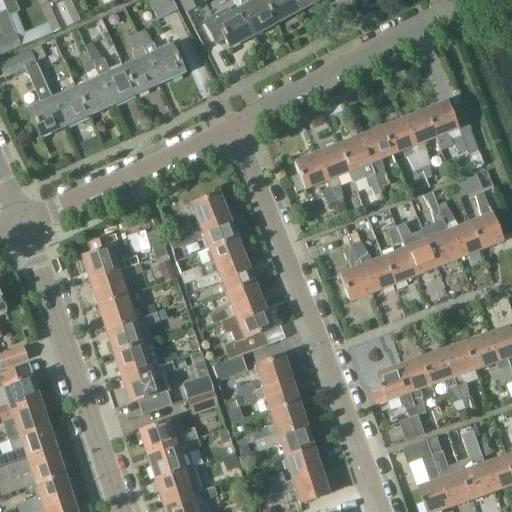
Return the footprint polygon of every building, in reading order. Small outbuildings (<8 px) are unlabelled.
[(0,0),(6,11),(16,34),(19,33),(12,16),(19,13),(12,0),(0,0)] [(68,28),(85,20),(76,0),(68,0),(58,5),(68,28)] [(146,0),(157,22),(177,12),(171,0),(146,0)] [(177,0),(185,15),(205,5),(202,0),(177,0)] [(258,0),(247,6),(243,0),(228,0),(235,12),(249,38),(273,26),(259,0),(258,0)] [(259,0),(273,26),(296,13),(289,0),(259,0)] [(289,0),(296,13),(319,1),(318,0),(289,0)] [(52,35),(68,28),(58,5),(41,12),(52,35)] [(249,38),(235,12),(226,18),(225,16),(222,15),(214,20),(213,22),(214,23),(228,49),(249,38)] [(152,46),(143,32),(136,35),(143,51),(146,58),(158,86),(183,75),(177,62),(182,60),(175,45),(156,54),(152,45),(152,46)] [(133,55),(143,51),(136,35),(128,39),(133,55)] [(0,56),(20,48),(15,36),(0,42),(0,56)] [(102,62),(92,48),(90,44),(83,47),(85,51),(88,59),(111,107),(135,97),(123,69),(110,75),(104,61),(102,62)] [(35,65),(46,60),(40,48),(30,52),(35,65)] [(123,69),(135,97),(158,86),(146,58),(143,51),(133,55),(136,63),(123,69)] [(51,100),(35,65),(30,52),(0,65),(0,70),(4,79),(24,70),(40,106),(28,111),(40,139),(64,128),(51,100)] [(85,75),(94,71),(88,59),(81,62),(85,75)] [(75,90),(88,117),(111,107),(98,80),(89,84),(75,90)] [(77,126),(88,121),(86,118),(88,118),(75,90),(51,100),(64,128),(76,123),(77,126)] [(446,103),(424,112),(435,139),(457,130),(448,109),(446,103)] [(460,104),(448,109),(457,130),(460,137),(470,133),(471,133),(470,131),(472,131),(461,103),(460,104)] [(424,112),(403,121),(413,148),(435,139),(424,112)] [(403,121),(382,129),(392,156),(413,148),(403,121)] [(382,129),(360,138),(378,186),(380,190),(387,187),(386,183),(382,168),(380,161),(392,156),(382,129)] [(477,152),(470,133),(460,137),(450,143),(457,155),(465,152),(467,156),(477,152)] [(360,138),(337,147),(347,174),(352,185),(353,184),(354,185),(365,181),(374,196),(381,193),(380,190),(378,186),(360,138)] [(337,147),(316,155),(326,182),(329,189),(335,204),(342,201),(338,186),(335,179),(347,174),(337,147)] [(421,169),(429,165),(425,151),(416,155),(421,169)] [(298,176),(289,180),(295,195),(304,191),(314,187),(317,186),(326,182),(316,155),(305,160),(293,164),(298,176)] [(414,172),(421,169),(416,155),(407,159),(414,172)] [(459,199),(480,191),(475,179),(454,187),(459,199)] [(329,189),(320,194),(327,207),(335,204),(329,189)] [(199,226),(200,228),(228,217),(227,214),(219,193),(190,204),(199,226)] [(434,225),(420,231),(421,232),(435,269),(459,260),(439,211),(432,194),(423,198),(431,215),(434,225)] [(482,220),(470,225),(481,251),(501,243),(483,195),(475,199),(478,212),(482,220)] [(446,208),(439,211),(459,260),(481,251),(470,225),(458,230),(446,208)] [(171,251),(172,251),(204,238),(208,248),(209,250),(237,239),(236,237),(228,217),(200,228),(193,230),(178,237),(167,241),(171,251)] [(175,229),(178,237),(193,230),(188,222),(175,229)] [(403,226),(395,229),(401,243),(404,251),(415,278),(435,269),(421,232),(410,237),(403,226)] [(395,229),(388,232),(391,247),(401,243),(395,229)] [(155,259),(166,256),(158,230),(146,233),(155,259)] [(356,234),(348,237),(352,247),(360,244),(356,234)] [(93,253),(81,256),(90,281),(141,265),(138,257),(123,259),(116,262),(107,236),(89,243),(93,253)] [(180,275),(184,285),(184,286),(195,281),(246,262),(244,259),(237,239),(209,250),(197,255),(202,266),(180,275)] [(360,244),(352,247),(371,295),(393,286),(383,259),(370,264),(367,256),(360,244)] [(350,272),(338,277),(349,304),(371,295),(352,247),(344,250),(347,264),(350,272)] [(404,251),(383,259),(393,286),(415,278),(404,251)] [(169,262),(158,266),(164,284),(175,280),(169,262)] [(226,293),(227,295),(254,284),(254,282),(246,262),(195,281),(198,289),(213,286),(222,282),(226,293)] [(141,265),(90,281),(98,306),(127,297),(122,281),(130,279),(143,272),(141,265)] [(227,295),(232,307),(236,317),(263,306),(262,304),(254,284),(227,295)] [(127,297),(98,306),(106,330),(156,313),(157,313),(154,306),(139,308),(131,310),(127,297)] [(271,327),(263,306),(236,317),(228,320),(220,323),(225,337),(230,334),(234,342),(222,347),(228,362),(268,346),(263,333),(272,330),(271,327)] [(220,323),(228,320),(223,311),(210,318),(213,326),(220,323)] [(156,313),(106,330),(110,342),(107,345),(110,352),(113,352),(114,356),(152,343),(146,327),(158,321),(156,313)] [(506,386),(511,383),(511,376),(510,368),(508,361),(511,359),(511,331),(511,328),(489,336),(499,365),(501,371),(506,386)] [(499,365),(489,336),(467,344),(477,373),(487,369),(499,365)] [(152,343),(114,356),(122,379),(173,362),(178,361),(176,353),(156,356),(152,343)] [(454,381),(477,373),(467,344),(444,352),(454,381)] [(0,368),(0,369),(25,360),(21,348),(0,355),(0,368)] [(457,388),(454,381),(444,352),(423,359),(433,387),(444,384),(454,405),(462,401),(457,388)] [(254,366),(262,390),(290,381),(290,379),(282,356),(254,366)] [(411,395),(433,387),(423,359),(401,367),(411,395)] [(173,362),(122,379),(130,403),(169,390),(164,375),(175,369),(173,362)] [(17,381),(27,377),(23,366),(13,369),(17,381)] [(413,402),(411,395),(401,367),(378,376),(384,391),(373,394),(377,406),(400,398),(411,419),(418,417),(413,402)] [(0,414),(36,403),(27,377),(17,381),(13,369),(0,373),(0,414)] [(501,371),(492,374),(499,388),(506,386),(501,371)] [(208,377),(183,385),(188,401),(213,392),(208,377)] [(290,381),(262,390),(265,399),(269,412),(298,402),(290,381)] [(240,397),(256,392),(255,390),(254,388),(251,382),(237,388),(240,395),(240,397)] [(467,384),(457,388),(462,401),(466,413),(475,410),(472,398),(470,398),(467,384)] [(213,392),(188,401),(192,415),(218,407),(214,395),(213,392)] [(257,401),(256,392),(240,397),(242,404),(257,401)] [(423,399),(413,402),(418,417),(426,414),(423,399)] [(298,402),(269,412),(273,424),(277,435),(305,426),(305,425),(298,402)] [(37,405),(36,403),(0,414),(0,426),(2,426),(3,428),(7,441),(8,440),(45,428),(44,425),(37,405)] [(168,421),(138,430),(146,454),(197,438),(194,430),(183,431),(179,417),(168,421)] [(254,443),(257,451),(257,453),(280,446),(284,457),(284,458),(313,449),(305,426),(277,435),(271,437),(254,443)] [(0,469),(0,470),(53,452),(45,429),(45,428),(8,440),(7,441),(8,441),(11,452),(0,456),(0,469)] [(254,443),(271,437),(266,428),(240,441),(242,447),(254,443)] [(225,432),(218,434),(221,444),(228,441),(225,432)] [(486,467),(483,460),(478,444),(478,443),(474,432),(464,436),(472,459),(470,459),(459,464),(460,466),(463,475),(472,501),(495,493),(486,467)] [(197,438),(146,454),(154,479),(194,466),(189,451),(199,446),(197,438)] [(483,460),(492,455),(489,449),(486,442),(485,440),(478,443),(478,444),(483,460)] [(440,511),(451,508),(432,456),(427,441),(418,444),(402,450),(407,465),(422,460),(428,477),(431,485),(418,490),(425,511),(440,511)] [(249,454),(247,447),(241,448),(244,456),(249,454)] [(313,449),(284,458),(291,480),(291,481),(292,481),(320,472),(313,449)] [(29,474),(34,487),(61,477),(53,452),(0,470),(0,469),(0,482),(7,481),(29,474)] [(472,501),(463,475),(451,479),(442,453),(432,456),(451,508),(472,501)] [(229,470),(238,467),(235,456),(225,459),(229,470)] [(486,467),(495,493),(511,487),(511,472),(507,459),(495,463),(486,467)] [(194,466),(154,479),(163,505),(202,492),(194,466)] [(327,494),(320,472),(292,481),(299,503),(299,504),(328,495),(327,494)] [(285,483),(280,474),(267,480),(269,488),(285,483)] [(17,511),(36,511),(69,501),(61,477),(34,487),(37,498),(15,505),(17,511)] [(286,493),(285,483),(269,488),(272,495),(272,496),(286,493)] [(202,492),(163,505),(165,511),(197,511),(195,505),(203,503),(217,496),(214,488),(202,492)] [(73,511),(69,501),(36,511),(73,511)]
